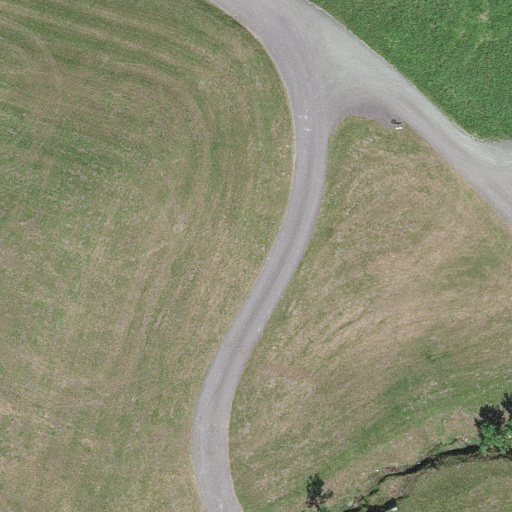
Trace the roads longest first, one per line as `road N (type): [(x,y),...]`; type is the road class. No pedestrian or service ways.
road 1 (track): [(321,33),(318,136),(305,193),(216,396),(208,448),(225,511)]
road 2 (track): [(321,33),(511,193)]
